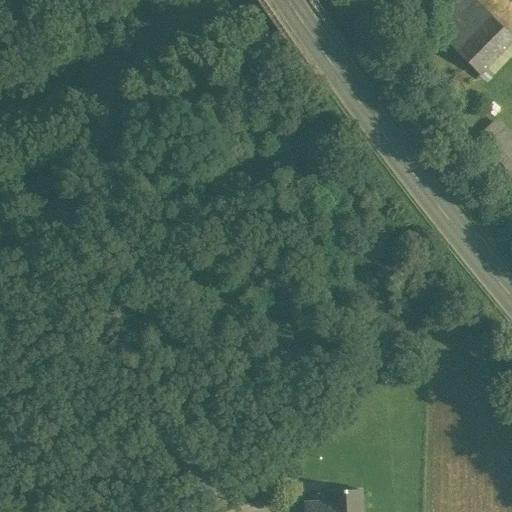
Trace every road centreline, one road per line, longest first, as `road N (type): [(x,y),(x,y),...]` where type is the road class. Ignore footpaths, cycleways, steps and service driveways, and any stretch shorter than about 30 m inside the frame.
road 1 (unclassified): [(0,189),(377,0)]
road 2 (secondary): [(511,298),(287,0)]
